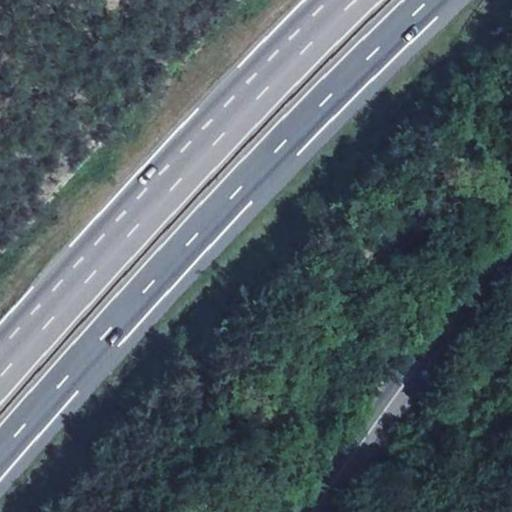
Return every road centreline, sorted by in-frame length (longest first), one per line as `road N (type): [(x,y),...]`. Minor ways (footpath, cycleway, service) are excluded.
road 1 (motorway): [(0,452),(143,291),(429,0)]
road 2 (motorway): [(343,0),(0,360)]
road 3 (tertiary): [(511,265),(324,511)]
